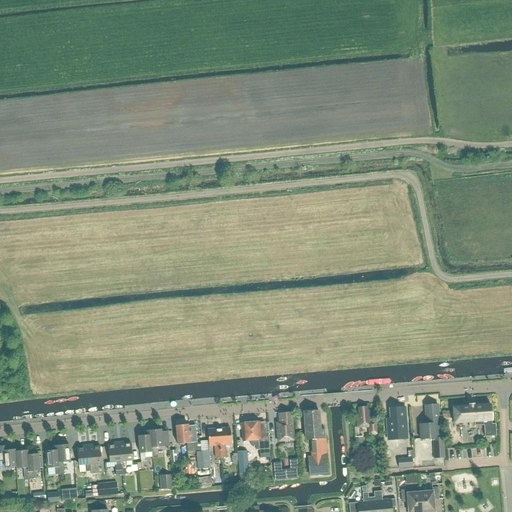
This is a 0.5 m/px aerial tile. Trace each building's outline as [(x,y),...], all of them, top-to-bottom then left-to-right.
[(453,423),(468,422),(469,428),(474,428),(474,426),(483,425),(484,437),(495,436),(494,424),(491,424),(491,420),(490,404),(473,406),(473,405),(471,405),(468,405),(468,406),(452,407),(453,423)] [(419,425),(420,434),(420,439),(432,438),(433,458),(443,458),(441,416),(438,416),(437,405),(424,406),(425,425),(419,425)] [(366,407),(357,408),(358,416),(356,416),(357,428),(367,427),(368,435),(377,434),(376,422),(370,422),(369,410),(366,411),(366,407)] [(387,440),(397,439),(395,408),(389,409),(390,419),(386,420),(387,440)] [(404,408),(395,408),(397,439),(406,439),(404,408)] [(305,440),(309,439),(324,438),(323,430),(319,430),(318,411),(303,412),(305,440)] [(293,441),(292,428),(291,413),(278,414),(279,428),(276,429),(277,442),(293,441)] [(242,441),(250,440),(250,446),(255,446),(255,450),(268,449),(267,433),(264,433),(263,423),(259,423),(258,422),(241,423),(242,441)] [(175,426),(177,444),(186,443),(187,452),(201,450),(200,442),(196,443),(195,426),(187,426),(187,425),(175,426)] [(229,428),(218,429),(220,458),(226,458),(225,445),(230,445),(229,428)] [(160,429),(148,431),(150,448),(168,446),(167,431),(160,432),(160,429)] [(208,446),(213,446),(214,458),(220,458),(218,429),(207,430),(208,446)] [(144,460),(144,453),(150,452),(150,448),(148,431),(143,431),(143,435),(137,436),(139,453),(140,460),(144,460)] [(355,452),(362,451),(362,437),(354,437),(355,452)] [(326,438),(324,438),(309,439),(310,456),(307,457),(308,476),(329,475),(326,438)] [(130,443),(119,444),(121,473),(122,473),(126,473),(125,461),(132,461),(130,443)] [(116,462),(116,465),(115,465),(115,476),(122,475),(122,473),(121,473),(119,444),(107,445),(109,463),(116,462)] [(68,445),(56,446),(59,474),(63,474),(62,463),(70,462),(68,445)] [(3,468),(15,467),(16,467),(14,452),(15,452),(14,450),(8,451),(8,446),(0,446),(0,461),(3,461),(3,468)] [(54,475),(59,474),(56,446),(50,446),(51,451),(45,451),(46,468),(54,468),(54,475)] [(99,446),(88,447),(90,472),(90,474),(97,474),(96,464),(101,464),(99,446)] [(88,447),(76,448),(77,466),(85,465),(85,472),(90,472),(88,447)] [(444,460),(452,459),(451,448),(443,449),(444,460)] [(31,450),(25,451),(28,479),(36,478),(36,472),(39,471),(37,454),(31,455),(31,450)] [(177,462),(175,450),(169,451),(170,463),(177,462)] [(16,469),(23,468),(24,480),(28,479),(25,451),(15,452),(14,452),(16,467),(15,467),(16,469)] [(202,471),(209,471),(208,451),(201,451),(202,461),(202,471)] [(238,474),(245,473),(243,451),(236,452),(238,474)] [(412,458),(397,459),(398,468),(412,467),(412,458)] [(273,470),(274,480),(285,479),(284,469),(281,470),(273,470)] [(160,490),(173,489),(171,475),(160,476),(160,490)] [(116,482),(106,483),(107,496),(117,495),(116,482)] [(98,493),(98,496),(107,496),(106,483),(97,484),(98,493)] [(432,491),(419,493),(420,511),(433,511),(433,500),(439,499),(437,487),(432,488),(432,491)] [(407,502),(407,511),(420,511),(419,493),(406,494),(406,490),(400,490),(401,502),(407,502)] [(367,498),(368,511),(380,511),(379,501),(381,500),(381,491),(373,492),(374,497),(367,498)] [(47,503),(59,501),(58,492),(46,493),(47,503)] [(45,493),(38,493),(32,494),(33,502),(45,501),(45,493)] [(368,511),(367,498),(367,493),(362,493),(363,502),(348,503),(348,511),(368,511)] [(15,496),(1,497),(1,506),(15,505),(15,496)] [(380,511),(391,511),(391,507),(395,507),(395,499),(381,500),(379,501),(380,511)]
